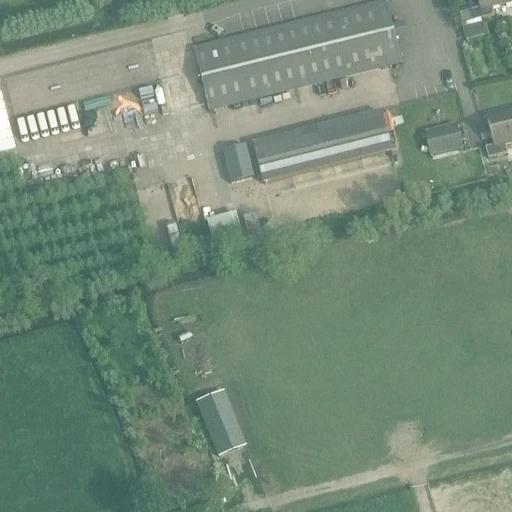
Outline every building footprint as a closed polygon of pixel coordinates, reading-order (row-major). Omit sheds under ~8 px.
[(511,0),(475,0),(479,11),(459,16),(461,27),(493,19),(491,10),(511,5),(511,0)] [(208,111),(400,64),(386,4),(193,51),(208,111)] [(264,186),(390,155),(380,114),(254,145),(264,186)] [(495,150),(486,152),(488,160),(508,155),(506,148),(511,146),(511,114),(488,120),(495,150)] [(389,116),(382,117),(385,128),(392,126),(389,116)] [(432,159),(462,151),(456,127),(426,134),(432,159)] [(120,243),(110,208),(87,214),(97,249),(120,243)] [(234,213),(207,221),(215,247),(242,239),(234,213)] [(243,220),(246,233),(258,230),(255,217),(243,220)] [(219,458),(244,448),(223,395),(198,404),(219,458)]
